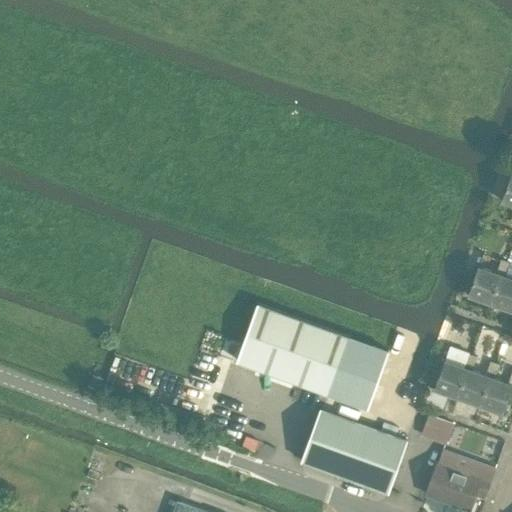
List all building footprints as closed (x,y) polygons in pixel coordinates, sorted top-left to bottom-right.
[(511,204),(511,173),(502,201),(511,204)] [(492,303),(507,261),(502,259),(497,273),(479,267),(469,295),(492,303)] [(511,278),(506,277),(511,262),(507,261),(492,303),(511,310),(511,278)] [(258,303),(238,361),(368,408),(389,350),(258,303)] [(458,397),(473,355),(468,353),(463,367),(445,361),(435,389),(458,397)] [(486,375),(473,370),(478,356),(473,355),(458,397),(480,405),(495,363),(491,361),(486,375)] [(511,373),(509,383),(495,378),(500,365),(495,363),(480,405),(504,413),(511,389),(511,373)] [(93,374),(88,386),(97,390),(102,377),(93,374)] [(106,379),(102,389),(112,392),(115,382),(106,379)] [(387,492),(388,489),(406,439),(321,409),(302,461),(387,492)] [(446,444),(454,422),(430,413),(422,435),(446,444)] [(484,498),(494,471),(496,466),(443,447),(426,494),(468,509),(474,494),(484,498)] [(207,511),(181,502),(177,511),(207,511)]
